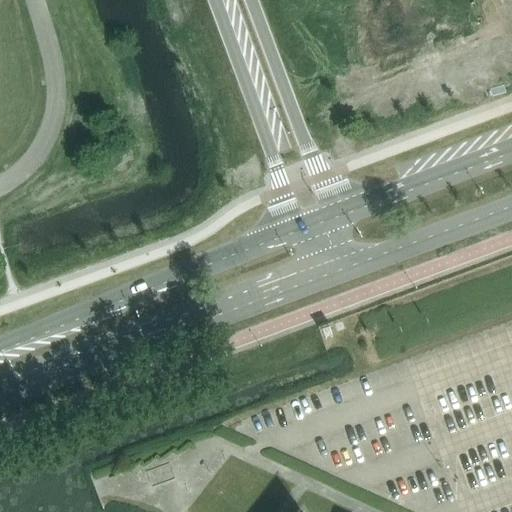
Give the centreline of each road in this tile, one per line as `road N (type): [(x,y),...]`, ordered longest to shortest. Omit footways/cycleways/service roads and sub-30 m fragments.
road 1 (secondary): [(0,395),(318,278)]
road 2 (secondary): [(300,230),(0,345)]
road 3 (primary): [(214,0),(300,230)]
road 4 (primary): [(333,218),(249,0)]
road 5 (secondary): [(511,151),(333,218)]
road 6 (secondary): [(352,265),(511,206)]
